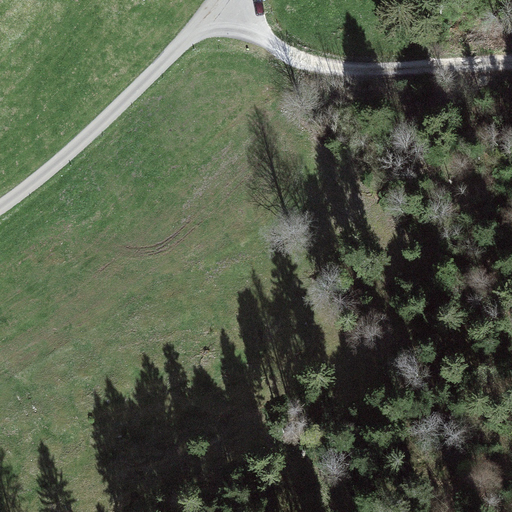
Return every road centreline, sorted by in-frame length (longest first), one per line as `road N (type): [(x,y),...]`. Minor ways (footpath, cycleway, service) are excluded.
road 1 (track): [(222,0),(296,65),(379,74),(511,65)]
road 2 (unclassified): [(221,0),(122,101),(0,203)]
